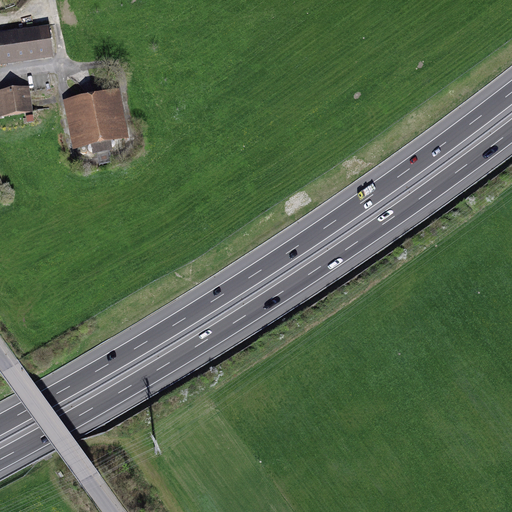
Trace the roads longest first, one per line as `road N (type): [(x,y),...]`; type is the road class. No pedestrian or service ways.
road 1 (motorway): [(511,87),(238,280),(0,420)]
road 2 (motorway): [(0,463),(263,309),(511,135)]
road 3 (unclassified): [(0,354),(112,511)]
